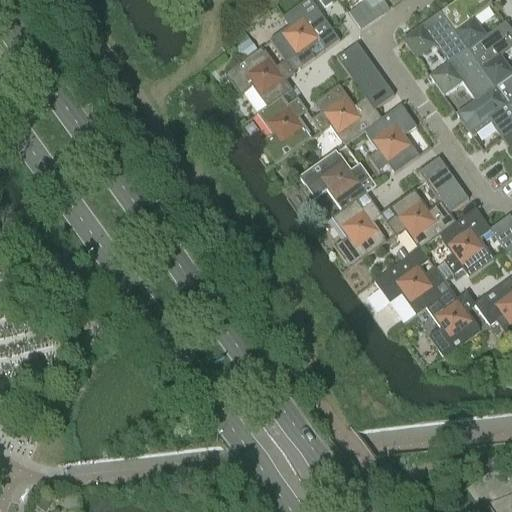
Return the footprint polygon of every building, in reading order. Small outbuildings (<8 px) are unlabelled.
[(388,0),(362,0),(366,4),(372,12),(382,4),(388,0)] [(486,0),(460,0),(440,15),(467,53),(486,39),(473,21),(492,7),(486,0)] [(286,66),(287,66),(294,60),(302,70),(314,61),(307,51),(318,43),(325,53),(339,43),(309,1),(283,20),(290,30),(270,44),(285,65),(286,66)] [(366,4),(349,16),(360,32),(388,12),(382,4),(372,12),(366,4)] [(435,48),(448,66),(467,53),(440,15),(402,42),(416,61),(435,48)] [(486,39),(467,53),(494,90),(511,77),(511,75),(500,58),(511,49),(511,35),(505,25),(486,39)] [(244,61),(257,52),(244,33),(231,43),(244,61)] [(336,61),(344,72),(364,58),(357,47),(336,61)] [(253,89),(267,110),(281,99),(282,100),(291,93),(285,84),(295,77),(287,66),(286,66),(285,65),(276,72),(261,51),(224,77),(240,99),(253,89)] [(475,104),(494,90),(467,53),(448,66),(429,79),(443,99),(462,85),(475,103),(475,104)] [(344,72),(351,82),(371,68),(364,58),(344,72)] [(351,82),(358,93),(379,78),(371,68),(351,82)] [(511,77),(494,90),(511,115),(511,77)] [(366,102),(386,88),(379,78),(358,93),(365,102),(366,102)] [(386,88),(366,102),(374,113),(394,99),(386,88)] [(345,149),(364,135),(381,122),(374,113),(366,102),(365,102),(353,111),(338,90),(314,107),(322,117),(312,124),(320,135),(330,128),(344,149),(345,148),(345,149)] [(489,123),(502,141),(511,133),(511,115),(494,90),(475,104),(475,103),(456,117),(470,136),(489,123)] [(287,108),(282,100),(281,99),(267,110),(257,117),(272,137),(259,146),(275,168),(311,142),(296,121),(306,114),(297,101),(287,108)] [(400,108),(381,122),(364,135),(378,155),(369,162),(378,175),(388,168),(394,177),(418,160),(403,139),(416,130),(400,108)] [(511,133),(502,141),(502,142),(511,155),(511,133)] [(327,193),(342,213),(356,204),(366,197),(359,188),(369,181),(360,168),(350,176),(335,155),(299,181),(314,202),(327,193)] [(438,161),(418,175),(426,186),(446,172),(438,161)] [(446,172),(426,186),(433,197),(453,182),(446,172)] [(433,197),(440,206),(460,192),(453,182),(433,197)] [(460,192),(440,206),(448,217),(449,217),(468,203),(460,192)] [(420,253),(438,239),(456,226),(455,226),(449,217),(448,217),(440,206),(428,215),(413,194),(389,211),(397,222),(387,228),(395,239),(404,232),(419,253),(419,252),(420,253)] [(362,212),(356,204),(342,213),(332,220),(347,241),(334,250),(349,272),(386,246),(371,225),(381,218),(372,205),(362,212)] [(475,212),(455,226),(456,226),(438,239),(453,259),(443,266),(453,279),(463,272),(469,281),(493,264),(478,242),(490,234),(491,234),(489,232),(475,212)] [(511,222),(509,218),(489,232),(491,234),(490,234),(496,244),(511,232),(511,222)] [(511,232),(496,244),(504,254),(511,247),(511,232)] [(403,251),(396,256),(400,263),(408,258),(403,251)] [(403,327),(426,310),(440,301),(434,292),(444,285),(420,253),(419,252),(419,253),(373,285),(403,327)] [(511,283),(510,281),(474,307),(473,307),(474,308),(489,329),(497,323),(511,344),(511,283)] [(465,315),(474,308),(473,307),(474,307),(466,295),(456,302),(450,294),(440,301),(426,310),(441,331),(428,340),(443,362),(480,336),(465,315)]
